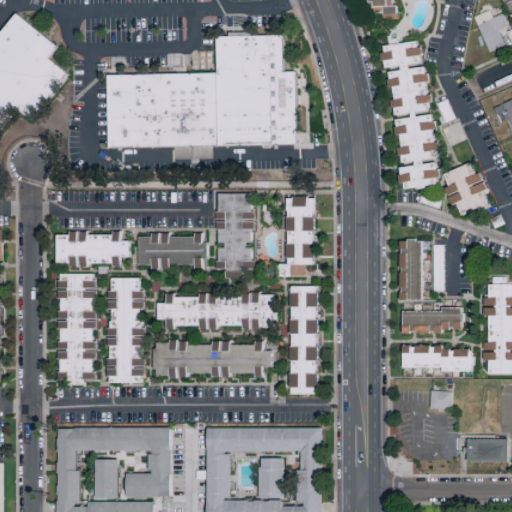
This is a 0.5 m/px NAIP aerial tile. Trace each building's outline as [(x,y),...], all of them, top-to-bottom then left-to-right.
[(367,0),(368,6),(382,6),(383,14),(396,14),(396,4),(392,4),(392,0),(367,0)] [(488,52),(504,46),(498,29),(507,26),(503,13),(492,17),(489,10),(474,16),(488,52)] [(72,79),(37,126),(31,121),(21,112),(0,138),(0,39),(17,18),(18,17),(19,18),(30,27),(61,52),(52,63),(72,79)] [(400,164),(398,165),(402,190),(436,185),(435,177),(438,176),(436,159),(439,159),(436,141),(435,141),(431,111),(424,65),(409,67),(409,64),(421,62),(418,39),(383,44),(400,164)] [(287,40),(288,76),(300,76),(300,77),(302,138),(302,149),(274,150),(215,151),(216,162),(213,162),(174,163),(174,151),(153,152),(114,154),(113,139),(111,80),(152,79),(213,77),(216,77),(222,77),(221,40),(273,40),(287,40)] [(511,99),(494,106),(500,122),(509,119),(511,127),(511,99)] [(486,189),(480,171),(474,173),(470,162),(443,172),(448,187),(447,187),(457,215),(488,204),(482,190),(486,189)] [(252,192),(215,193),(216,269),(252,269),(251,244),(252,244),(252,192)] [(285,196),(285,264),(282,264),(282,276),(305,276),(305,264),(313,264),(313,196),(285,196)] [(55,234),(55,264),(119,264),(119,257),(128,257),(128,240),(119,240),(119,232),(67,232),(67,234),(55,234)] [(138,236),(138,264),(150,264),(150,268),(202,268),(202,258),(207,258),(207,242),(202,242),(202,232),(194,232),(194,235),(168,235),(168,232),(150,232),(150,236),(138,236)] [(421,239),(399,240),(400,299),(422,299),(421,239)] [(58,379),(71,379),(71,385),(84,384),(84,379),(94,379),(93,273),(57,273),(58,379)] [(139,277),(108,277),(107,382),(141,382),(142,289),(139,289),(139,277)] [(511,372),(511,283),(488,283),(488,296),(483,296),(483,315),(488,315),(487,342),(483,342),(483,360),(488,360),(488,373),(511,372)] [(317,394),(315,285),(288,285),(290,394),(317,394)] [(275,328),(273,292),(165,295),(165,302),(156,302),(156,319),(172,319),(173,325),(197,324),(197,329),(215,328),(215,325),(241,324),(241,329),(275,328)] [(402,311),(402,331),(462,330),(461,307),(441,307),(441,310),(402,311)] [(154,341),(153,376),(185,377),(185,373),(210,373),(210,376),(229,377),(229,373),(262,374),(262,366),(271,367),(271,350),(262,350),(262,340),(254,340),(254,343),(211,342),(154,341)] [(402,369),(472,369),(472,348),(442,348),(442,345),(402,345),(402,369)] [(452,391),(431,390),(430,408),(451,408),(452,391)] [(57,427),(56,511),(153,511),(153,501),(79,501),(79,470),(75,470),(75,450),(148,450),(148,473),(125,473),(125,497),(170,497),(170,427),(57,427)] [(321,511),(322,427),(206,427),(206,511),(321,511)] [(466,461),(507,461),(507,438),(466,439),(466,461)] [(117,459),(95,459),(94,497),(117,498),(117,459)]
